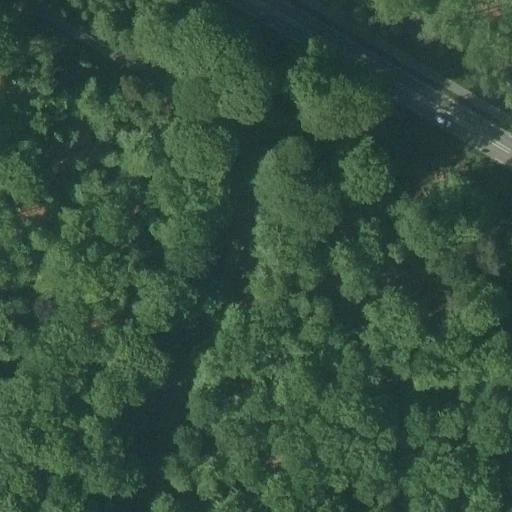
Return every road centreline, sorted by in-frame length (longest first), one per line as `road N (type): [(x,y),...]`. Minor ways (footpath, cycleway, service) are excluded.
road 1 (track): [(119,511),(258,136),(339,20)]
road 2 (primary): [(253,0),(511,153)]
